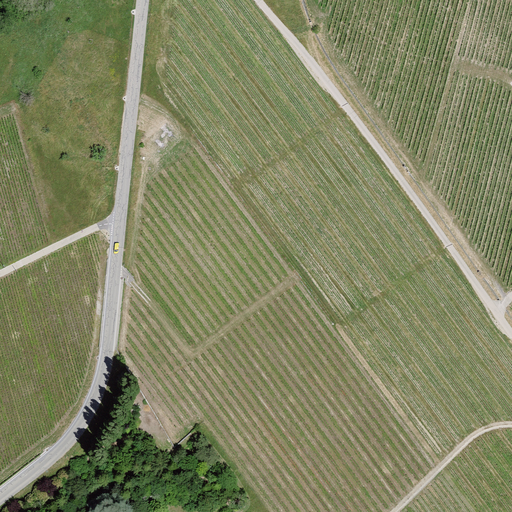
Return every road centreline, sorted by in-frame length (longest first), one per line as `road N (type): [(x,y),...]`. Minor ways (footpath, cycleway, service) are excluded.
road 1 (tertiary): [(0,496),(67,441),(102,372),(143,0)]
road 2 (unclassified): [(511,339),(327,84),(254,0)]
road 3 (track): [(0,272),(119,214)]
